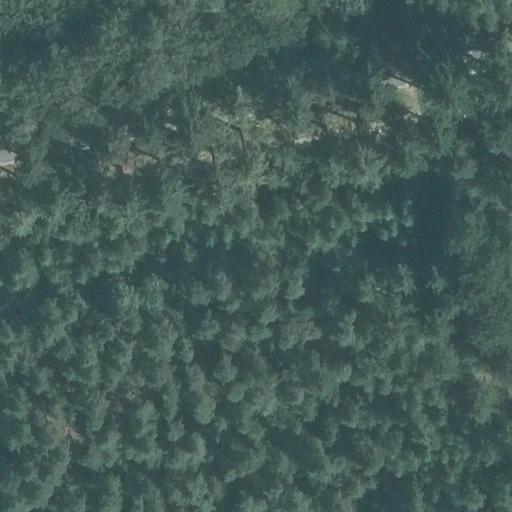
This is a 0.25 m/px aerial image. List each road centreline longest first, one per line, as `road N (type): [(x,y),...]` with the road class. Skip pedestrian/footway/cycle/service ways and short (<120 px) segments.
road 1 (tertiary): [(0,153),(511,55)]
road 2 (track): [(407,75),(511,360)]
